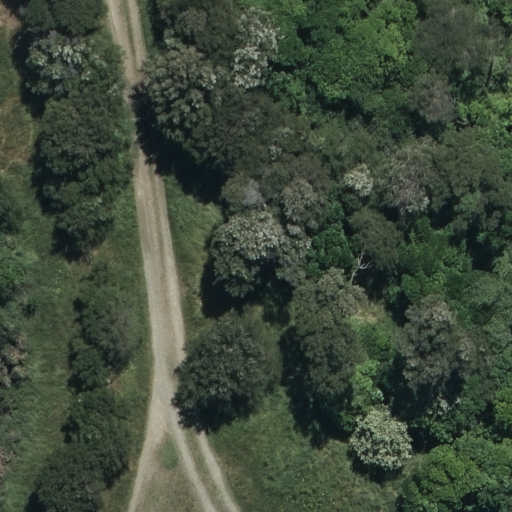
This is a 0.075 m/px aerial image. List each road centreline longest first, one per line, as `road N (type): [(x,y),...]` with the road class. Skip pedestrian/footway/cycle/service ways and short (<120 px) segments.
road 1 (track): [(77,511),(99,381),(20,0)]
road 2 (track): [(198,511),(151,0)]
